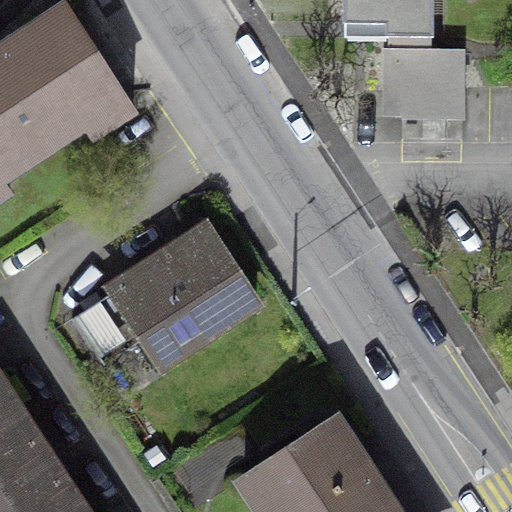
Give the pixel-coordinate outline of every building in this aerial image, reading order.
[(356,0),(355,28),(441,29),(441,0),(356,0)] [(0,199),(116,125),(47,18),(0,48),(0,199)] [(156,383),(251,321),(194,234),(99,296),(156,383)] [(0,511),(74,511),(0,396),(0,511)] [(382,511),(323,423),(224,488),(239,511),(382,511)]
